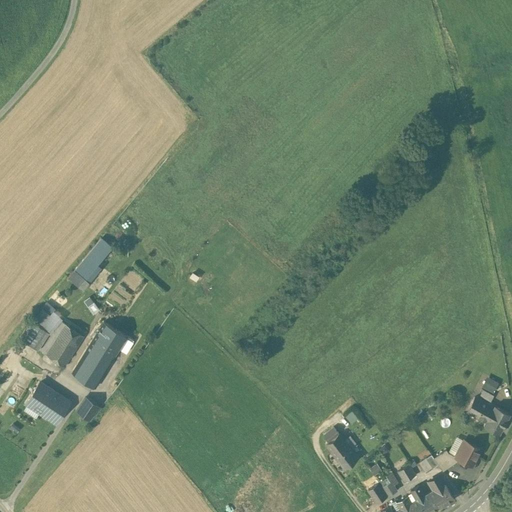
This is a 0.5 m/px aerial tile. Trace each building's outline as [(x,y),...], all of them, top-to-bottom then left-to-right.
[(101,237),(68,277),(82,289),(101,266),(98,264),(112,246),(101,237)] [(93,298),(88,294),(79,306),(90,315),(104,297),(97,292),(93,298)] [(58,294),(50,306),(57,311),(65,299),(58,294)] [(64,322),(58,318),(49,332),(39,349),(45,353),(64,322)] [(49,332),(31,320),(20,337),(39,349),(49,332)] [(104,322),(92,341),(84,335),(64,322),(45,353),(64,366),(78,344),(86,350),(73,371),(95,386),(126,335),(104,322)] [(483,386),(495,392),(501,381),(488,375),(483,386)] [(69,401),(40,382),(26,403),(56,422),(69,401)] [(493,395),(483,389),(480,395),(490,400),(493,395)] [(494,406),(475,396),(467,410),(486,420),(483,424),(499,433),(510,413),(494,405),(494,406)] [(100,407),(85,397),(76,410),(90,419),(100,407)] [(354,422),(361,415),(352,407),(345,414),(354,422)] [(333,426),(323,434),(328,441),(339,433),(333,426)] [(344,439),(339,433),(328,441),(325,444),(344,468),(358,457),(352,449),(344,439)] [(357,444),(350,435),(344,439),(352,449),(357,444)] [(480,448),(464,439),(456,456),(455,456),(459,458),(472,465),(480,448)] [(456,456),(448,452),(446,449),(441,452),(450,465),(458,460),(459,458),(455,456),(456,456)] [(450,465),(441,452),(434,457),(438,464),(443,470),(450,465)] [(431,454),(419,462),(426,472),(438,464),(434,457),(431,454)] [(376,474),(383,468),(377,462),(370,468),(376,474)] [(415,473),(409,463),(397,470),(404,480),(415,473)] [(398,481),(391,471),(386,475),(390,481),(393,484),(398,481)] [(437,479),(432,482),(431,481),(429,482),(433,489),(440,485),(437,479)] [(387,483),(383,485),(388,494),(396,489),(393,484),(390,481),(387,483)] [(377,483),(368,489),(376,502),(386,496),(377,483)] [(433,489),(429,492),(437,507),(454,498),(445,483),(440,485),(433,489)] [(419,485),(411,489),(417,499),(425,494),(419,485)] [(417,499),(413,501),(413,502),(419,511),(428,511),(437,507),(429,492),(425,494),(417,499)] [(407,495),(403,497),(404,498),(396,502),(400,509),(411,502),(407,495)] [(400,509),(397,511),(419,511),(413,502),(411,502),(400,509)]
